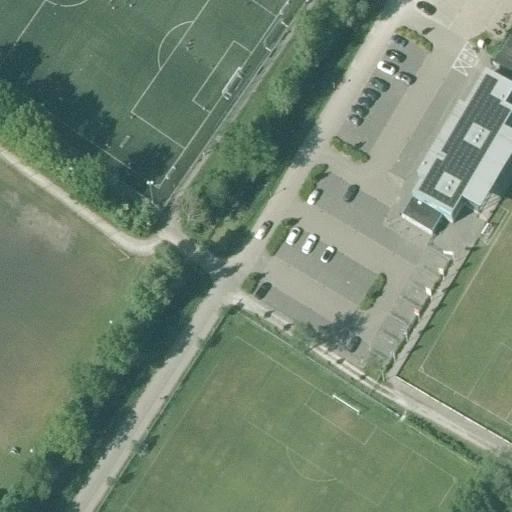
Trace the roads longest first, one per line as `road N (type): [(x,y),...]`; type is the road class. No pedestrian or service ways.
road 1 (unknown): [(251,255),(354,322),(369,321),(381,304),(390,282),(385,266),(282,203)]
road 2 (unknown): [(397,12),(435,26),(452,43),(427,92),(369,176),(314,149)]
